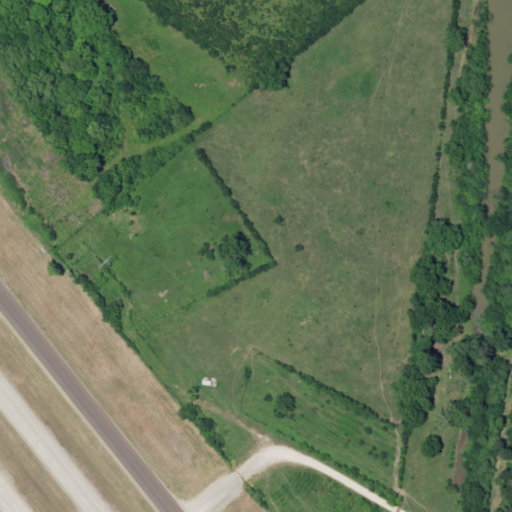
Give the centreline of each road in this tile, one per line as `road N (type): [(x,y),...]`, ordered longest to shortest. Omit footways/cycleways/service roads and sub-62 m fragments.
road 1 (tertiary): [(171,511),(0,297)]
road 2 (track): [(401,511),(287,455),(251,465),(186,511)]
road 3 (motorway): [(93,511),(0,393)]
